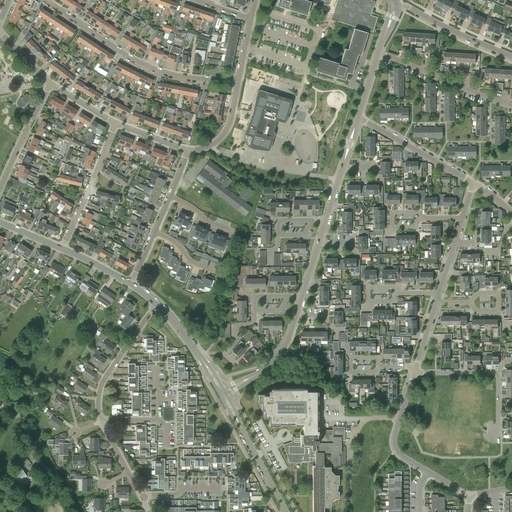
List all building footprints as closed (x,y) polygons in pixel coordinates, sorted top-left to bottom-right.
[(19,1),(18,3),(23,6),(25,6),(24,8),(27,9),(28,6),(27,5),(28,4),(25,2),(25,0),(18,0),(19,1)] [(69,6),(74,10),(80,0),(78,0),(77,1),(78,2),(76,3),(73,1),(69,6)] [(82,0),(80,0),(74,10),(79,13),(83,8),(79,5),(81,4),(83,0),(82,0)] [(165,15),(167,15),(169,11),(169,9),(170,9),(172,2),(166,0),(164,6),(166,8),(165,10),(166,10),(165,15)] [(278,0),(277,5),(307,15),(311,3),(299,0),(278,0)] [(331,0),(326,18),(367,31),(367,28),(373,30),(380,8),(375,7),(376,2),(371,1),(371,0),(331,0)] [(439,0),(437,6),(442,8),(447,0),(446,0),(439,0)] [(450,7),(453,8),(456,2),(452,0),(451,0),(451,2),(447,0),(442,8),(448,11),(450,7)] [(172,2),(170,9),(175,11),(178,4),(172,2)] [(453,14),(459,17),(463,9),(458,7),(460,4),(456,2),(453,8),(455,10),(453,14)] [(16,5),(14,9),(20,12),(23,6),(18,3),(17,6),(16,5)] [(183,19),(186,20),(191,7),(184,4),(181,14),(184,15),(183,19)] [(467,15),(470,17),(473,10),(474,7),(470,5),(467,11),(463,9),(459,17),(465,20),(467,15)] [(190,14),(194,15),(196,8),(191,7),(186,20),(188,21),(189,17),(190,14)] [(93,12),(92,14),(88,11),(84,17),(90,21),(97,10),(95,8),(93,11),(93,12)] [(194,15),(200,17),(202,10),(196,8),(194,15)] [(13,13),(12,15),(18,18),(19,15),(20,12),(14,9),(13,13)] [(39,22),(41,23),(48,13),(42,9),(38,15),(43,17),(42,19),(41,18),(39,22)] [(97,10),(90,21),(95,24),(99,18),(95,16),(96,14),(97,14),(99,11),(97,10)] [(200,17),(205,19),(208,12),(202,10),(200,17)] [(471,22),(476,25),(480,16),(476,14),(477,12),(473,10),(470,17),(473,18),(471,22)] [(208,12),(205,19),(212,21),(214,14),(208,12)] [(45,19),(49,22),(53,16),(48,13),(41,23),(43,24),(45,21),(45,19)] [(11,18),(9,22),(15,24),(16,21),(18,22),(19,20),(21,21),(22,18),(20,17),(19,18),(18,18),(12,15),(11,18)] [(95,24),(100,27),(107,16),(105,15),(103,18),(104,19),(102,20),(99,18),(95,24)] [(50,29),(52,30),(59,20),(53,16),(49,22),(53,25),(52,26),(50,29)] [(109,18),(107,16),(100,27),(105,31),(109,25),(105,23),(107,21),(109,18)] [(484,23),(487,24),(490,18),(485,16),(484,18),(480,16),(476,25),(482,27),(484,23)] [(488,30),(494,32),(499,21),(498,20),(497,24),(493,22),(494,19),(490,18),(487,24),(488,25),(488,24),(490,25),(488,30)] [(499,21),(494,32),(496,34),(496,35),(499,36),(499,35),(503,27),(503,25),(506,27),(508,20),(505,18),(503,23),(499,21)] [(133,19),(130,23),(134,26),(136,27),(139,22),(133,19)] [(56,27),(60,29),(64,24),(59,20),(52,30),(54,31),(56,28),(55,28),(56,27)] [(105,31),(110,34),(118,23),(116,22),(114,25),(113,27),(109,25),(105,31)] [(118,23),(110,34),(116,38),(120,32),(116,29),(117,27),(117,28),(120,25),(118,23)] [(62,38),(69,27),(64,24),(60,29),(64,32),(63,33),(61,36),(63,37),(62,38)] [(230,32),(238,33),(239,27),(231,26),(228,25),(227,31),(230,32)] [(69,27),(62,38),(64,39),(64,38),(65,39),(67,35),(66,35),(67,34),(71,36),(75,31),(69,27)] [(196,38),(198,33),(197,33),(197,32),(192,31),(188,30),(186,36),(196,38)] [(347,73),(350,74),(356,55),(359,55),(366,33),(355,30),(348,52),(345,51),(341,66),(318,59),(315,70),(345,79),(347,73)] [(163,33),(157,31),(154,37),(161,40),(163,33)] [(121,41),(126,44),(133,33),(131,32),(129,35),(128,37),(124,35),(121,41)] [(126,44),(132,47),(135,41),(131,39),(132,37),(133,37),(135,34),(133,33),(126,44)] [(78,47),(80,48),(86,38),(81,35),(77,40),(81,43),(80,44),(78,47)] [(25,45),(30,50),(38,43),(39,44),(41,42),(40,41),(41,40),(39,39),(36,41),(33,38),(31,40),(25,45)] [(84,45),(88,48),(92,42),(86,38),(80,48),(82,50),(84,47),(83,46),(84,45)] [(132,47),(137,50),(144,39),(141,38),(139,41),(140,42),(139,43),(135,41),(132,47)] [(144,39),(137,50),(142,54),(146,48),(142,45),(143,43),(144,44),(145,41),(144,39)] [(88,54),(91,56),(97,45),(92,42),(88,48),(92,50),(91,52),(91,51),(88,54)] [(30,50),(35,55),(43,47),(39,44),(38,43),(30,50)] [(149,55),(155,57),(159,45),(157,44),(156,47),(156,48),(155,50),(151,48),(149,55)] [(95,52),(99,55),(103,49),(97,45),(91,56),(92,57),(95,54),(94,53),(95,52)] [(155,57),(160,59),(163,53),(159,51),(160,49),(161,45),(159,45),(155,57)] [(160,59),(166,61),(172,46),(169,45),(167,50),(164,48),(163,53),(160,59)] [(172,46),(166,61),(172,63),(174,57),(178,58),(180,49),(172,46)] [(35,55),(40,60),(47,53),(46,52),(46,51),(43,47),(35,55)] [(47,53),(40,60),(45,65),(50,60),(49,59),(52,56),(49,53),(51,51),(50,50),(49,51),(48,49),(46,51),(46,52),(47,53)] [(99,61),(101,63),(108,53),(103,49),(99,55),(103,57),(102,59),(101,58),(99,61)] [(225,55),(233,57),(234,51),(222,49),(222,50),(224,51),(223,55),(225,55)] [(200,66),(201,60),(204,60),(205,51),(195,50),(195,54),(194,54),(193,65),(200,66)] [(108,53),(101,63),(103,64),(105,61),(106,59),(110,62),(114,56),(108,53)] [(49,67),(54,71),(60,63),(61,64),(62,64),(63,62),(62,61),(63,60),(61,59),(59,62),(57,60),(55,63),(53,62),(49,67)] [(54,71),(60,76),(64,70),(61,68),(63,65),(62,64),(61,64),(60,63),(54,71)] [(116,76),(118,77),(124,66),(118,63),(115,69),(114,71),(117,73),(116,76)] [(126,75),(129,69),(124,66),(118,77),(120,78),(122,75),(121,74),(122,73),(126,75)] [(71,72),(65,80),(71,84),(75,78),(73,77),(76,73),(74,71),(76,69),(75,69),(74,69),(73,69),(72,68),(70,71),(71,72)] [(128,82),(130,83),(135,72),(129,69),(126,75),(131,77),(130,79),(129,78),(128,82)] [(60,76),(65,80),(71,72),(70,71),(68,73),(64,70),(60,76)] [(134,79),(138,81),(141,75),(135,72),(130,83),(128,86),(131,87),(134,80),(133,80),(134,79)] [(139,88),(141,88),(147,78),(141,75),(138,81),(142,83),(142,84),(141,84),(139,88)] [(74,87),(80,91),(85,82),(87,83),(88,80),(87,80),(88,79),(86,78),(82,84),(78,81),(74,87)] [(147,78),(141,88),(142,89),(141,90),(143,91),(145,86),(145,85),(150,87),(153,81),(147,78)] [(80,91),(86,95),(90,88),(85,85),(87,83),(85,82),(80,91)] [(115,90),(116,91),(117,91),(116,91),(118,87),(112,83),(106,93),(108,94),(111,88),(115,90)] [(166,91),(171,92),(172,86),(166,84),(163,96),(163,98),(165,99),(166,97),(167,93),(166,93),(166,91)] [(97,89),(91,98),(97,102),(101,95),(100,95),(102,92),(99,90),(101,87),(99,86),(99,87),(97,86),(96,88),(97,89)] [(179,94),(184,95),(185,88),(179,87),(176,99),(179,99),(179,96),(179,95),(179,94)] [(86,95),(91,98),(97,89),(96,88),(94,91),(90,88),(86,95)] [(191,90),(189,101),(189,104),(191,104),(192,98),(192,97),(196,98),(198,91),(191,90)] [(243,137),(243,139),(243,140),(244,141),(244,142),(244,144),(245,145),(246,146),(246,147),(247,148),(248,149),(249,150),(251,150),(252,151),(253,151),(268,153),(269,153),(269,152),(270,152),(270,151),(275,136),(275,135),(275,134),(274,134),(274,133),(277,122),(283,124),(284,124),(285,124),(286,124),(286,123),(287,122),(292,104),(293,103),(293,102),(292,101),(292,100),(291,100),(261,91),(260,90),(259,90),(259,91),(258,91),(257,91),(257,92),(252,114),(244,134),(244,136),(243,137)] [(102,103),(108,107),(113,98),(114,98),(115,98),(116,96),(115,95),(115,94),(113,93),(113,94),(112,93),(109,99),(106,97),(102,103)] [(27,94),(23,95),(22,99),(18,100),(17,102),(18,106),(21,108),(24,107),(26,104),(29,103),(31,99),(30,96),(27,94)] [(52,104),(55,106),(59,100),(53,96),(48,105),(50,107),(52,104)] [(108,107),(114,110),(118,103),(114,101),(115,99),(115,98),(114,98),(113,98),(108,107)] [(59,100),(55,106),(57,107),(55,110),(58,112),(64,103),(59,100)] [(125,104),(120,113),(126,116),(130,110),(127,108),(128,105),(127,104),(128,101),(127,100),(127,101),(125,101),(124,103),(125,104)] [(215,108),(223,109),(224,102),(214,101),(213,102),(212,107),(215,108)] [(114,110),(120,113),(125,104),(124,103),(123,102),(121,105),(118,103),(114,110)] [(131,119),(137,121),(141,112),(142,112),(143,110),(142,109),(142,108),(141,107),(140,107),(139,106),(139,105),(136,104),(132,112),(133,112),(131,119)] [(66,113),(68,114),(72,108),(67,105),(60,116),(63,118),(66,113)] [(72,108),(68,114),(71,116),(69,119),(72,120),(77,111),(75,110),(76,109),(73,107),(72,108)] [(221,116),(223,109),(215,108),(212,107),(211,112),(212,112),(211,113),(211,114),(221,116)] [(137,121),(143,124),(146,117),(141,115),(142,112),(141,112),(137,121)] [(207,113),(207,115),(210,115),(210,117),(213,117),(213,121),(220,123),(221,116),(211,114),(211,113),(212,112),(211,112),(209,112),(208,114),(207,113)] [(77,126),(79,127),(86,116),(80,113),(77,119),(80,121),(78,123),(79,123),(77,126)] [(153,117),(150,126),(156,129),(159,122),(154,120),(156,117),(155,117),(156,113),(155,113),(155,114),(153,113),(152,116),(152,115),(151,116),(153,117)] [(195,115),(190,113),(187,120),(194,122),(196,117),(195,116),(195,115)] [(86,116),(79,127),(73,137),(75,138),(83,126),(84,124),(87,125),(91,119),(86,116)] [(143,124),(150,126),(153,117),(151,116),(150,119),(146,117),(143,124)] [(161,130),(167,132),(171,123),(172,123),(173,120),(172,120),(172,119),(170,118),(169,121),(168,125),(164,123),(161,130)] [(42,121),(39,127),(48,132),(49,131),(45,129),(47,125),(51,127),(52,125),(48,123),(48,124),(42,121)] [(88,137),(90,138),(92,135),(94,133),(99,125),(94,121),(89,128),(92,130),(88,137)] [(167,132),(174,135),(176,128),(172,126),(173,124),(172,124),(172,123),(171,123),(167,132)] [(184,127),(180,137),(187,139),(189,133),(186,131),(187,127),(186,127),(187,124),(185,124),(185,125),(183,124),(182,126),(183,126),(182,127),(184,127)] [(104,128),(99,125),(94,133),(96,134),(97,133),(100,135),(104,128)] [(174,135),(180,137),(184,127),(182,127),(183,126),(182,126),(181,129),(176,128),(174,135)] [(48,132),(39,127),(36,133),(41,136),(44,131),(48,133),(48,132)] [(88,137),(87,140),(92,142),(97,144),(92,142),(94,137),(92,135),(90,138),(88,137)] [(122,145),(124,146),(127,138),(121,136),(116,149),(120,150),(122,145)] [(34,138),(31,144),(36,147),(37,146),(38,143),(43,145),(44,141),(40,139),(39,140),(34,138)] [(127,138),(124,146),(127,147),(126,150),(129,151),(130,148),(132,140),(127,138)] [(63,143),(61,148),(66,151),(69,143),(64,140),(63,143)] [(137,149),(140,150),(142,144),(136,142),(133,151),(136,152),(137,149)] [(36,147),(31,144),(28,150),(38,155),(39,152),(39,151),(41,147),(37,146),(36,147)] [(143,160),(145,161),(148,153),(146,152),(148,146),(142,144),(140,150),(146,152),(143,160)] [(81,152),(81,153),(93,158),(95,152),(89,150),(89,149),(84,147),(83,150),(88,152),(87,155),(81,152)] [(154,156),(157,156),(159,150),(153,148),(151,154),(148,153),(145,161),(144,164),(146,165),(147,161),(148,162),(150,157),(153,158),(154,156)] [(159,150),(157,156),(159,157),(156,165),(160,166),(162,159),(165,153),(159,150)] [(79,158),(90,163),(93,158),(81,153),(80,155),(83,157),(82,159),(79,158)] [(36,158),(31,155),(30,156),(26,154),(23,161),(30,164),(32,160),(35,162),(36,158)] [(169,164),(169,162),(173,164),(176,157),(170,154),(168,159),(167,159),(165,163),(163,162),(161,167),(168,170),(170,165),(169,164)] [(54,161),(53,164),(58,167),(62,159),(57,157),(54,161)] [(90,163),(79,158),(78,161),(80,162),(83,164),(82,166),(78,165),(77,167),(85,170),(86,168),(88,169),(89,168),(90,168),(91,166),(90,166),(90,165),(90,163)] [(109,176),(114,179),(118,172),(117,174),(115,172),(117,169),(116,169),(122,160),(119,159),(117,163),(114,168),(109,176)] [(381,162),(381,169),(390,169),(390,164),(392,164),(392,163),(396,163),(396,160),(395,160),(392,160),(392,159),(382,159),(382,162),(381,162)] [(204,170),(197,180),(248,216),(254,208),(246,202),(254,191),(248,186),(240,197),(227,188),(233,180),(227,176),(229,173),(211,160),(204,170)] [(408,171),(412,171),(412,162),(406,162),(406,163),(403,163),(403,173),(408,173),(408,171)] [(412,162),(412,171),(416,171),(416,173),(417,173),(417,175),(418,176),(422,176),(422,163),(418,163),(418,162),(412,162)] [(58,180),(64,182),(68,165),(65,164),(62,175),(59,175),(58,180)] [(19,169),(18,170),(33,177),(35,178),(36,175),(28,172),(30,169),(21,165),(20,165),(19,165),(18,167),(18,168),(19,169)] [(46,169),(47,167),(42,165),(39,171),(40,171),(44,173),(46,174),(48,170),(46,169)] [(64,182),(69,183),(73,169),(71,168),(69,173),(68,177),(65,176),(68,165),(64,182)] [(104,173),(109,176),(114,168),(109,165),(104,173)] [(114,179),(119,182),(122,177),(120,175),(124,169),(123,169),(125,166),(123,165),(118,172),(114,179)] [(122,177),(119,182),(124,186),(127,180),(125,179),(130,171),(127,169),(122,177)] [(390,169),(381,169),(381,175),(382,175),(382,178),(395,178),(395,173),(390,173),(390,169)] [(33,177),(18,170),(17,172),(16,172),(15,174),(15,175),(16,175),(16,176),(26,180),(27,176),(29,177),(28,178),(32,179),(33,177)] [(77,175),(75,185),(81,186),(83,179),(84,179),(87,173),(83,171),(82,174),(84,175),(83,177),(77,175)] [(149,181),(162,187),(165,181),(160,179),(162,176),(150,171),(148,177),(156,181),(155,183),(149,181)] [(14,179),(11,187),(16,189),(19,182),(14,179)] [(25,184),(26,184),(31,187),(34,189),(35,186),(32,185),(33,183),(27,181),(25,184)] [(154,186),(152,189),(160,192),(162,187),(149,181),(148,183),(154,186)] [(192,185),(202,194),(204,190),(194,182),(192,185)] [(143,190),(142,192),(157,199),(160,192),(152,189),(138,183),(137,186),(139,187),(138,188),(143,190)] [(373,186),(373,194),(378,194),(378,196),(380,196),(380,203),(383,203),(383,186),(379,186),(379,185),(373,186)] [(350,195),(354,195),(354,186),(348,186),(348,194),(345,194),(345,198),(348,198),(348,196),(350,196),(350,195)] [(359,196),(364,196),(364,186),(361,186),(354,186),(354,195),(354,198),(359,198),(359,196)] [(369,195),(373,194),(373,186),(366,186),(364,186),(364,196),(369,196),(369,195)] [(400,203),(403,203),(403,193),(403,187),(398,187),(398,195),(394,195),(394,204),(400,204),(400,203)] [(419,203),(422,203),(421,191),(416,191),(416,196),(412,196),(412,204),(419,204),(419,203)] [(421,191),(422,203),(425,203),(425,207),(426,207),(426,208),(428,208),(429,207),(431,207),(431,198),(427,198),(427,193),(425,193),(425,191),(422,191),(421,191)] [(20,194),(18,200),(25,203),(29,194),(25,192),(23,196),(20,194)] [(50,202),(52,204),(58,195),(53,192),(50,197),(52,198),(50,202)] [(103,202),(106,203),(108,194),(102,192),(101,198),(99,208),(101,208),(103,202)] [(157,199),(142,192),(141,195),(149,198),(147,202),(154,205),(157,199)] [(387,204),(394,204),(394,195),(389,195),(389,193),(384,193),(384,203),(387,203),(387,204)] [(406,204),(412,204),(412,196),(408,196),(408,193),(403,193),(403,203),(406,203),(406,204)] [(112,201),(112,204),(114,195),(108,194),(106,203),(105,207),(107,208),(107,207),(108,207),(108,203),(109,203),(109,200),(112,201)] [(436,198),(431,198),(431,207),(438,207),(438,206),(441,206),(441,194),(440,194),(440,196),(436,196),(436,198)] [(441,194),(441,206),(444,206),(444,207),(450,207),(450,198),(445,198),(445,194),(441,194)] [(51,210),(54,212),(63,198),(58,195),(52,204),(55,200),(57,202),(51,210)] [(114,195),(112,204),(109,217),(112,218),(114,211),(113,211),(114,205),(118,206),(120,197),(114,195)] [(63,198),(54,212),(58,206),(60,208),(57,213),(58,213),(57,215),(59,216),(59,214),(64,206),(68,201),(63,198)] [(1,212),(6,214),(11,202),(3,199),(1,203),(2,203),(1,207),(2,207),(1,212)] [(73,205),(68,201),(64,206),(67,209),(65,213),(68,215),(72,210),(70,209),(73,205)] [(11,202),(6,214),(12,216),(14,212),(15,213),(17,209),(15,208),(17,204),(11,202)] [(136,210),(137,211),(150,217),(153,211),(146,208),(145,210),(137,207),(136,210)] [(373,211),(373,215),(384,215),(384,210),(382,210),(382,207),(371,207),(371,211),(373,211)] [(18,220),(24,222),(29,210),(28,209),(27,211),(26,210),(24,215),(21,214),(18,220)] [(343,212),(343,217),(354,217),(354,212),(359,212),(359,211),(359,210),(359,209),(356,209),(348,209),(348,212),(344,212),(343,212)] [(481,212),(481,218),(490,218),(490,212),(492,212),(492,209),(484,209),(484,212),(481,212)] [(29,210),(24,222),(27,223),(27,224),(29,225),(30,225),(33,219),(30,217),(32,213),(29,212),(30,210),(29,210)] [(87,213),(84,218),(90,220),(95,223),(95,222),(90,220),(91,218),(96,220),(99,214),(91,211),(89,214),(87,213)] [(137,211),(136,214),(143,217),(141,219),(141,220),(144,221),(145,222),(148,223),(150,217),(137,211)] [(174,219),(172,224),(176,225),(176,224),(181,226),(185,215),(180,213),(177,220),(174,219)] [(181,226),(180,227),(188,230),(191,224),(188,223),(191,217),(188,216),(188,215),(185,214),(185,215),(181,226)] [(42,230),(48,232),(55,216),(52,215),(48,225),(45,223),(46,221),(42,230)] [(55,216),(48,232),(53,235),(54,232),(57,233),(58,229),(57,228),(60,224),(63,225),(65,222),(59,219),(55,227),(51,226),(55,216)] [(90,220),(84,218),(82,223),(88,226),(89,223),(94,225),(95,223),(90,220)] [(481,218),(481,225),(484,225),(484,228),(492,227),(492,224),(490,224),(490,218),(481,218)] [(36,228),(42,230),(46,221),(44,220),(43,222),(39,221),(36,228)] [(257,228),(257,231),(260,231),(269,231),(269,225),(265,225),(265,221),(260,221),(260,225),(260,228),(257,228)] [(431,228),(431,233),(440,233),(440,226),(435,226),(435,224),(421,224),(421,229),(429,229),(429,228),(431,228)] [(133,226),(131,229),(143,234),(145,228),(143,227),(142,226),(139,225),(138,228),(133,226)] [(191,231),(189,237),(192,238),(193,237),(197,239),(198,239),(202,227),(197,225),(194,232),(191,231)] [(197,239),(197,240),(205,243),(208,236),(205,235),(207,230),(207,229),(205,228),(202,226),(202,227),(198,239),(197,239)] [(135,234),(134,237),(140,239),(143,234),(129,227),(127,230),(135,234)] [(481,230),(481,237),(492,237),(492,236),(493,236),(493,232),(492,232),(490,232),(490,230),(492,230),(492,227),(484,228),(484,230),(481,230)] [(429,237),(429,242),(439,242),(439,239),(440,239),(440,233),(431,233),(431,237),(429,237)] [(209,239),(207,245),(215,248),(220,236),(221,235),(218,234),(217,235),(215,234),(215,235),(212,241),(209,239)] [(358,237),(358,243),(367,243),(367,238),(369,238),(369,234),(359,234),(359,237),(358,237)] [(76,245),(82,247),(87,236),(85,235),(83,240),(77,237),(75,241),(77,243),(76,245)] [(96,247),(98,249),(102,242),(105,237),(101,235),(97,244),(95,243),(94,245),(91,243),(92,241),(91,241),(87,250),(93,252),(96,247)] [(393,247),(393,248),(398,248),(398,246),(401,246),(401,245),(401,235),(396,235),(396,239),(393,239),(393,247)] [(82,247),(87,250),(91,241),(89,240),(88,242),(85,241),(87,236),(82,247)] [(220,236),(215,248),(223,251),(226,246),(223,245),(225,238),(220,236)] [(127,237),(126,240),(138,245),(140,239),(134,237),(133,239),(127,237)] [(481,237),(481,243),(484,243),(484,246),(492,246),(492,243),(492,237),(481,237)] [(4,249),(10,253),(17,245),(10,240),(4,249)] [(138,245),(126,240),(125,243),(130,245),(129,248),(135,251),(138,245)] [(102,257),(104,258),(108,250),(106,249),(105,251),(103,250),(104,247),(103,246),(105,243),(102,242),(98,249),(101,251),(99,255),(100,256),(101,257),(102,257)] [(431,247),(431,251),(440,251),(440,245),(439,242),(429,242),(429,247),(431,247)] [(358,243),(358,249),(359,249),(359,253),(361,253),(376,252),(376,247),(369,247),(367,248),(367,243),(358,243)] [(21,244),(15,251),(18,254),(20,255),(26,247),(21,244)] [(305,244),(299,244),(299,256),(302,256),(302,253),(305,253),(305,250),(307,250),(307,245),(305,245),(305,244)] [(163,246),(159,256),(164,258),(163,261),(168,263),(169,263),(171,256),(173,253),(168,251),(169,248),(163,246)] [(31,252),(26,247),(20,255),(26,259),(31,252)] [(108,250),(104,258),(109,261),(112,256),(115,257),(119,250),(116,248),(113,253),(111,251),(110,254),(107,253),(109,250),(108,250)] [(34,263),(38,264),(43,252),(38,250),(37,254),(35,253),(34,256),(36,257),(34,263)] [(424,258),(424,261),(437,261),(437,258),(440,258),(440,251),(431,251),(431,255),(428,256),(428,258),(424,258)] [(43,266),(45,267),(48,262),(45,260),(48,254),(43,252),(38,264),(39,261),(41,262),(40,265),(43,266)] [(459,262),(459,265),(463,265),(463,263),(467,263),(467,254),(465,254),(461,254),(461,255),(460,255),(459,256),(459,257),(460,258),(461,259),(461,262),(459,262)] [(480,254),(473,254),(473,262),(479,262),(480,264),(483,264),(483,257),(480,257),(480,254)] [(168,263),(167,266),(172,268),(171,271),(176,273),(177,273),(179,265),(180,265),(181,262),(176,260),(176,259),(177,258),(172,256),(171,256),(169,263),(168,263)] [(115,264),(120,267),(123,261),(118,258),(115,264)] [(334,259),(331,259),(331,272),(332,272),(332,268),(336,268),(336,270),(341,270),(341,262),(338,262),(338,259),(337,259),(337,258),(333,258),(334,259)] [(123,261),(120,267),(126,270),(127,267),(129,268),(130,265),(132,266),(133,265),(135,261),(130,259),(128,262),(127,261),(126,263),(123,261)] [(344,262),(341,262),(341,270),(346,270),(346,268),(350,268),(350,259),(344,259),(344,262)] [(357,259),(350,259),(350,268),(355,268),(355,270),(360,270),(360,260),(357,260),(357,259)] [(377,278),(380,278),(380,261),(377,261),(377,265),(374,267),(374,271),(370,271),(370,279),(370,280),(374,280),(374,279),(377,279),(377,278)] [(383,279),(389,279),(389,270),(385,270),(385,265),(380,265),(380,261),(380,278),(383,278),(383,279)] [(52,266),(49,270),(59,277),(65,269),(61,266),(60,267),(52,262),(51,265),(52,266)] [(15,264),(6,275),(10,278),(16,269),(15,268),(15,267),(15,266),(16,265),(15,264)] [(176,273),(175,275),(180,277),(179,280),(185,282),(189,272),(188,272),(184,270),(184,268),(185,267),(180,265),(179,265),(177,273),(176,273)] [(364,279),(370,279),(370,271),(366,271),(366,266),(361,266),(361,278),(364,278),(364,279)] [(395,282),(399,282),(398,266),(393,266),(393,270),(389,270),(389,279),(395,279),(395,282)] [(398,266),(399,282),(401,282),(408,282),(408,270),(404,271),(403,266),(398,266)] [(412,270),(408,270),(408,282),(414,282),(414,281),(417,281),(417,268),(412,268),(412,270)] [(417,268),(417,281),(420,281),(420,282),(427,282),(427,273),(422,273),(422,268),(417,268)] [(430,273),(427,273),(427,282),(433,282),(433,273),(438,273),(439,270),(433,270),(430,270),(430,273)] [(77,286),(78,285),(80,282),(77,280),(79,277),(69,271),(65,277),(63,275),(59,281),(62,284),(66,278),(71,281),(71,282),(72,283),(72,284),(73,285),(74,285),(76,286),(77,286)] [(488,275),(482,275),(482,283),(485,283),(485,286),(492,286),(492,274),(491,274),(491,277),(488,277),(488,275)] [(501,274),(492,274),(492,286),(498,286),(498,282),(501,282),(501,274)] [(201,280),(198,287),(199,288),(204,289),(205,287),(210,289),(210,287),(213,280),(214,278),(208,276),(208,277),(207,279),(202,277),(201,280)] [(470,276),(464,276),(461,276),(461,289),(464,289),(464,292),(471,292),(471,289),(470,289),(470,283),(472,283),(472,277),(470,277),(470,276)] [(190,279),(186,289),(192,291),(193,288),(198,290),(199,288),(198,287),(201,280),(196,278),(196,279),(195,281),(190,279)] [(89,294),(92,296),(94,293),(98,287),(89,280),(88,282),(84,280),(79,287),(85,292),(86,291),(89,292),(89,294)] [(115,296),(104,288),(99,295),(96,299),(108,307),(111,303),(115,296)] [(23,301),(26,302),(27,299),(28,300),(33,293),(29,291),(23,301)] [(408,304),(408,308),(417,308),(417,302),(408,302),(403,302),(403,298),(398,298),(398,305),(406,305),(406,304),(408,304)] [(350,300),(350,308),(360,308),(360,305),(361,305),(361,299),(351,300),(350,300)] [(119,316),(121,313),(126,316),(120,325),(127,330),(134,320),(127,315),(133,306),(125,301),(116,314),(119,316)] [(67,315),(72,307),(67,304),(62,314),(64,315),(65,314),(67,315)] [(334,311),(334,318),(343,318),(343,313),(345,313),(345,308),(335,308),(335,311),(334,311)] [(405,317),(416,317),(416,315),(417,315),(417,308),(408,308),(408,312),(406,312),(406,317),(405,317)] [(388,310),(388,321),(396,321),(395,313),(393,313),(393,310),(388,310)] [(467,330),(470,330),(470,323),(467,323),(467,316),(461,316),(461,325),(466,325),(467,330)] [(408,322),(408,327),(417,327),(417,320),(416,320),(416,317),(405,317),(405,321),(406,321),(406,322),(408,322)] [(343,318),(334,318),(334,324),(335,324),(335,327),(345,327),(345,322),(343,322),(343,318)] [(473,329),(479,329),(479,320),(472,320),(472,323),(470,323),(470,330),(473,330),(473,329)] [(491,320),(491,329),(497,329),(497,330),(501,330),(501,323),(498,323),(498,320),(491,320)] [(268,330),(268,321),(262,321),(262,326),(259,326),(259,335),(262,334),(262,330),(266,330),(266,339),(269,339),(268,330)] [(245,327),(240,333),(243,336),(248,330),(245,327)] [(417,327),(408,327),(408,331),(406,331),(406,333),(400,333),(400,336),(410,336),(410,333),(417,333),(417,327)] [(98,336),(104,340),(106,336),(97,330),(96,331),(98,333),(99,334),(98,336)] [(306,343),(309,343),(309,332),(302,332),(302,335),(299,335),(299,341),(302,341),(306,341),(306,343)] [(321,332),(321,341),(328,341),(328,344),(332,344),(332,335),(328,335),(328,332),(321,332)] [(100,347),(110,353),(115,347),(105,340),(100,347)] [(441,343),(441,349),(450,349),(450,343),(452,343),(452,340),(444,340),(444,343),(441,343)] [(238,345),(236,347),(237,348),(233,352),(236,354),(236,355),(237,355),(238,355),(238,356),(244,349),(241,347),(244,344),(241,342),(238,345)] [(256,351),(253,348),(243,357),(248,362),(254,357),(252,355),(256,351)] [(91,360),(101,367),(105,360),(99,356),(101,353),(95,350),(93,353),(95,354),(91,360)] [(334,358),(334,361),(343,361),(343,354),(339,354),(339,352),(330,352),(330,358),(334,358)] [(474,365),(474,356),(474,353),(464,353),(464,362),(468,362),(468,365),(474,365)] [(480,356),(474,356),(474,365),(480,365),(480,362),(483,362),(483,354),(480,354),(480,356)] [(486,354),(483,354),(483,362),(486,362),(486,365),(492,365),(492,356),(486,356),(486,354)] [(498,356),(492,356),(492,365),(499,365),(499,361),(502,361),(502,354),(498,354),(498,356)] [(86,363),(84,366),(87,368),(86,368),(82,374),(91,380),(95,375),(91,372),(94,368),(86,363)] [(343,367),(335,367),(330,367),(330,374),(327,374),(327,377),(339,377),(339,374),(343,374),(343,367)] [(359,388),(359,380),(358,380),(357,378),(354,378),(353,380),(352,380),(352,384),(349,384),(349,393),(355,393),(355,388),(359,388)] [(371,380),(365,380),(365,388),(368,388),(368,393),(375,393),(375,385),(371,385),(371,380)] [(76,383),(73,388),(82,394),(87,387),(78,381),(76,383)] [(59,386),(56,391),(61,395),(64,390),(59,386)] [(299,434),(299,435),(300,435),(300,442),(293,442),(293,443),(289,443),(289,445),(285,445),(285,449),(286,449),(286,453),(287,453),(287,457),(289,457),(289,462),(310,462),(310,458),(315,458),(315,466),(312,466),(312,511),(331,511),(331,508),(325,508),(325,507),(331,507),(331,503),(335,499),(339,499),(339,492),(337,492),(337,485),(339,485),(339,475),(335,475),(331,471),(331,468),(333,468),(334,470),(336,468),(336,466),(340,466),(340,465),(345,465),(345,447),(340,447),(340,441),(345,441),(345,434),(340,434),(340,430),(324,430),(324,434),(317,434),(317,431),(315,431),(315,392),(305,392),(305,389),(302,389),(302,388),(278,388),(278,390),(270,390),(270,391),(267,391),(267,394),(257,394),(257,403),(260,403),(260,410),(263,410),(263,418),(268,418),(268,426),(279,426),(279,424),(294,424),(294,426),(302,426),(302,434),(299,434)] [(397,391),(389,391),(389,394),(384,394),(384,400),(391,400),(391,403),(394,403),(394,397),(397,397),(397,391)] [(58,396),(53,403),(58,406),(57,408),(61,412),(63,410),(68,403),(59,397),(58,396)] [(78,400),(74,405),(76,407),(75,409),(84,415),(89,408),(80,402),(81,402),(78,400)] [(44,412),(51,416),(54,413),(46,408),(44,412)] [(48,423),(58,429),(62,423),(52,417),(48,423)] [(48,440),(48,445),(58,445),(58,446),(59,446),(59,456),(67,456),(67,449),(69,449),(69,444),(59,444),(59,439),(55,439),(55,440),(48,440)] [(90,439),(90,451),(98,451),(98,439),(90,439)] [(201,456),(201,460),(204,460),(204,467),(208,466),(208,464),(208,463),(208,456),(210,456),(210,453),(206,454),(206,450),(203,450),(203,453),(204,453),(204,456),(201,456)] [(72,466),(84,466),(84,456),(72,456),(72,466)] [(103,460),(103,459),(98,459),(98,469),(110,469),(110,460),(103,460)] [(14,482),(16,485),(18,489),(22,487),(33,480),(28,473),(25,474),(20,467),(9,474),(14,481),(17,479),(14,482)] [(91,479),(82,479),(82,491),(91,491),(91,479)] [(128,488),(116,488),(116,498),(128,498),(128,488)] [(253,500),(263,500),(263,491),(252,492),(253,500)] [(104,511),(104,499),(94,499),(94,507),(92,507),(91,508),(91,511),(97,511),(98,511),(104,511)] [(171,511),(169,511),(169,508),(169,501),(166,501),(166,505),(167,505),(167,508),(164,508),(164,511),(163,511),(171,511)]
